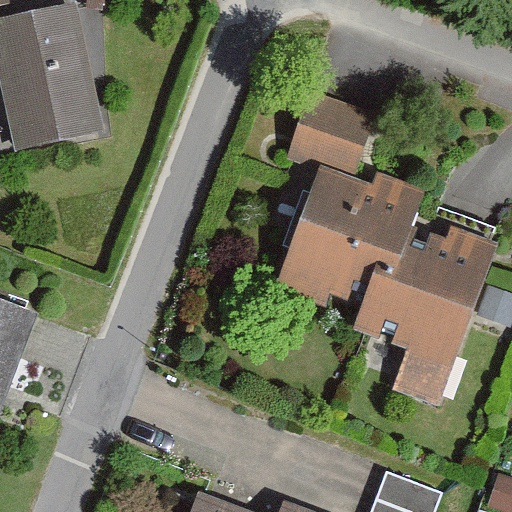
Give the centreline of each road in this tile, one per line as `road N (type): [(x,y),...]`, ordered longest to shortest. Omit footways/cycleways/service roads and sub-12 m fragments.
road 1 (residential): [(59,511),(254,0)]
road 2 (residential): [(511,62),(344,0)]
